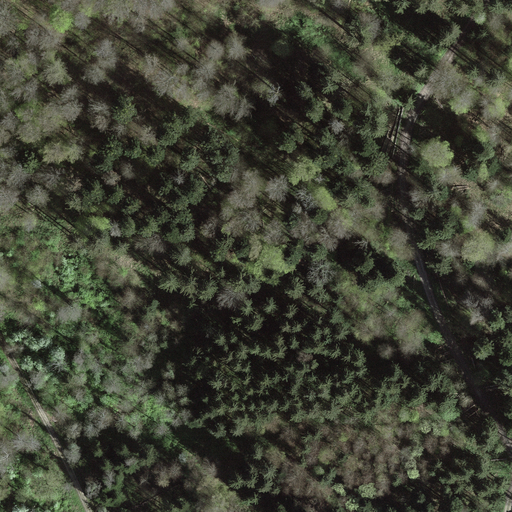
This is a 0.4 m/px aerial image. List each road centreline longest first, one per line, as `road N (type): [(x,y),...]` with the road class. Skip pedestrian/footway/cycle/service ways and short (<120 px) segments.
road 1 (track): [(511,445),(441,326),(401,197),(404,135),(418,90),(484,0)]
road 2 (track): [(85,511),(0,337)]
